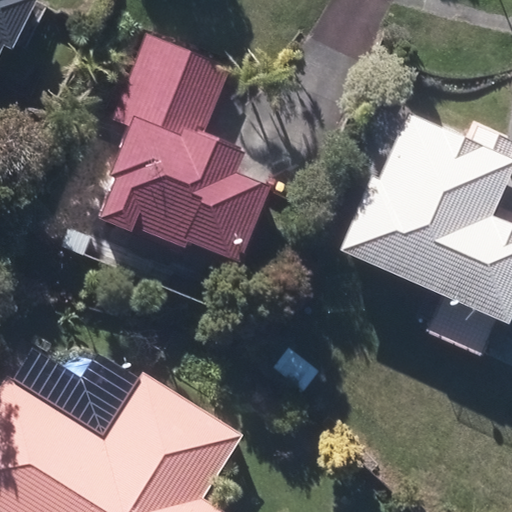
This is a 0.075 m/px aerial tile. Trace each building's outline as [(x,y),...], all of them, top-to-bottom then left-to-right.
[(0,0),(0,49),(2,51),(27,0),(0,0)] [(228,149),(196,135),(225,69),(145,34),(111,110),(121,115),(96,172),(102,175),(86,212),(173,250),(177,242),(213,257),(216,251),(228,257),(259,187),(220,170),(228,149)] [(356,174),(324,249),(434,296),(419,330),(474,355),(489,321),(492,322),(496,312),(496,314),(511,319),(511,215),(482,202),(501,157),(394,109),(364,177),(356,174)] [(64,229),(57,246),(77,254),(84,237),(64,229)] [(97,261),(112,267),(117,254),(102,248),(97,261)] [(253,338),(270,345),(279,322),(262,315),(253,338)] [(264,366),(293,392),(311,373),(281,345),(264,366)] [(0,375),(0,511),(219,511),(195,496),(235,433),(138,371),(99,433),(2,372),(0,375)]
